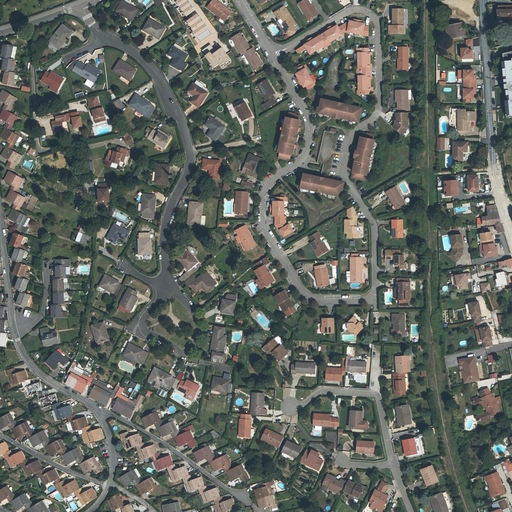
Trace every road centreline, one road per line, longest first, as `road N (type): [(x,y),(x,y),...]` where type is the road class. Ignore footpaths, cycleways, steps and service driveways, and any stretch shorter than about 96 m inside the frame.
road 1 (residential): [(274,56),(315,127),(304,155),(265,188),(264,228),(312,300),(373,299),(373,225),(344,171),(352,134),(378,109),(377,25),(349,11)]
road 2 (residential): [(106,37),(159,78),(191,153),(162,238),(165,283)]
road 3 (residential): [(0,203),(20,348),(42,375),(98,411)]
road 4 (tertiary): [(482,0),(498,193)]
road 5 (residential): [(245,497),(98,411)]
road 6 (residential): [(165,283),(144,331),(179,351),(192,349),(198,324),(177,292)]
road 7 (residential): [(0,433),(109,485)]
